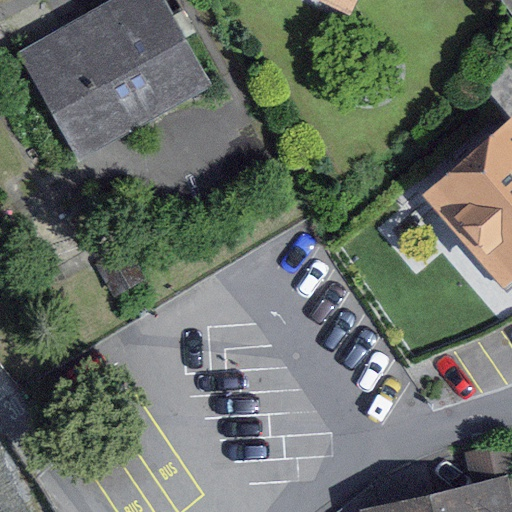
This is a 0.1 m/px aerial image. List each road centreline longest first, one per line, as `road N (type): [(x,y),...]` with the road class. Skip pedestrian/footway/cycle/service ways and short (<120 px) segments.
road 1 (residential): [(511,407),(397,447),(304,511)]
road 2 (residential): [(0,399),(79,511)]
